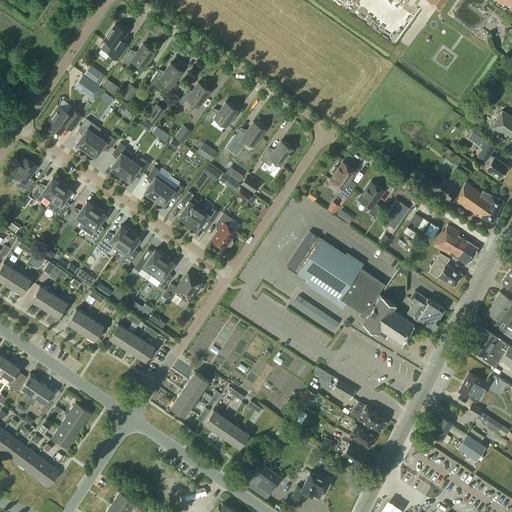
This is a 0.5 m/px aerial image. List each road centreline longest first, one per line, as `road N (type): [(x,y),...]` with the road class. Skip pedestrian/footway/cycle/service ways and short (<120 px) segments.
road 1 (secondary): [(362,511),(511,216)]
road 2 (residential): [(21,128),(228,275)]
road 3 (residential): [(328,129),(142,0)]
road 4 (residential): [(228,275),(328,129)]
road 5 (residential): [(128,419),(228,275)]
road 6 (residential): [(265,511),(128,419)]
road 7 (residential): [(128,419),(0,331)]
road 8 (residential): [(21,128),(107,0)]
